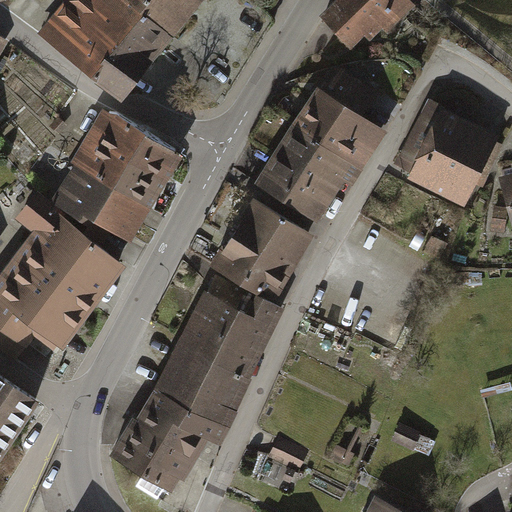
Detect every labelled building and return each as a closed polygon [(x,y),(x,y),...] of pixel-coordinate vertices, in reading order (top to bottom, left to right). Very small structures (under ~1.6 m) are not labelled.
[(69,0),(43,32),(121,95),(171,34),(128,0),(69,0)] [(128,0),(171,34),(198,0),(128,0)] [(414,0),(342,0),(324,19),(357,51),(367,41),(372,46),(386,31),(390,35),(419,5),(414,0)] [(321,92),(264,184),(319,220),(346,178),(354,183),(375,152),(371,149),(381,134),(354,109),(361,98),(370,104),(378,91),(338,67),(321,92)] [(413,135),(430,143),(445,112),(429,103),(413,135)] [(108,112),(54,203),(107,244),(116,230),(135,243),(186,157),(108,112)] [(421,162),(414,176),(466,201),(497,137),(445,112),(430,143),(421,162)] [(395,164),(414,176),(421,162),(402,152),(395,164)] [(64,347),(127,265),(37,196),(23,214),(48,234),(3,292),(0,289),(0,346),(16,359),(40,328),(64,347)] [(280,296),(314,235),(256,200),(215,265),(260,293),(265,287),(280,296)] [(507,207),(496,206),(494,231),(504,232),(507,207)] [(449,244),(433,236),(426,251),(442,258),(449,244)] [(217,278),(170,376),(237,408),(251,379),(246,377),(280,308),(264,300),(262,306),(254,302),(249,312),(238,307),(246,291),(217,278)] [(237,408),(170,376),(161,394),(226,424),(229,426),(237,408)] [(0,457),(37,402),(0,377),(0,457)] [(217,441),(226,424),(161,394),(143,423),(136,419),(114,455),(172,490),(205,435),(217,441)] [(422,433),(402,424),(395,439),(415,448),(422,433)] [(310,450),(280,436),(271,455),(301,469),(310,450)] [(406,511),(377,497),(369,511),(406,511)]
